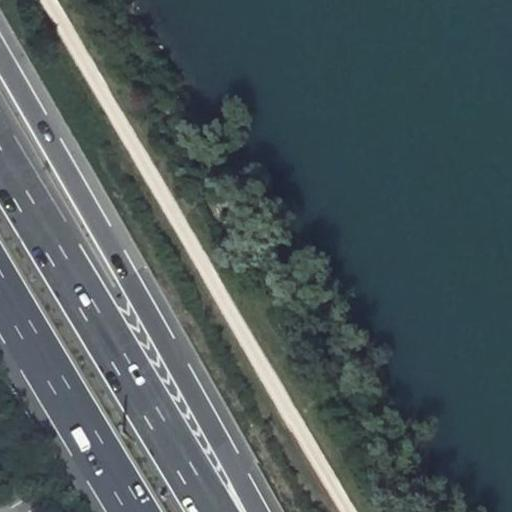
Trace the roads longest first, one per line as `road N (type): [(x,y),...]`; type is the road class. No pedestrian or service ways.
road 1 (trunk): [(256,511),(0,56)]
road 2 (trunk): [(211,511),(0,162)]
road 3 (trunk): [(0,292),(133,511)]
